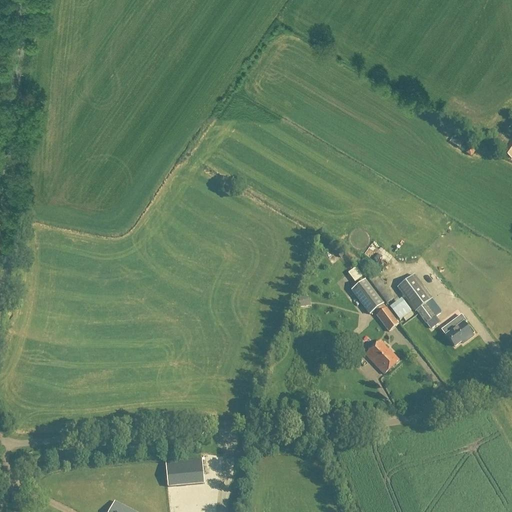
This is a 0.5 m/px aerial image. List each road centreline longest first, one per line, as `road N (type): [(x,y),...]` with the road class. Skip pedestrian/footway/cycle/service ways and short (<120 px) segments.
road 1 (unclassified): [(0,447),(229,424),(381,424),(448,407),(511,369)]
road 2 (tertiary): [(0,192),(15,0)]
